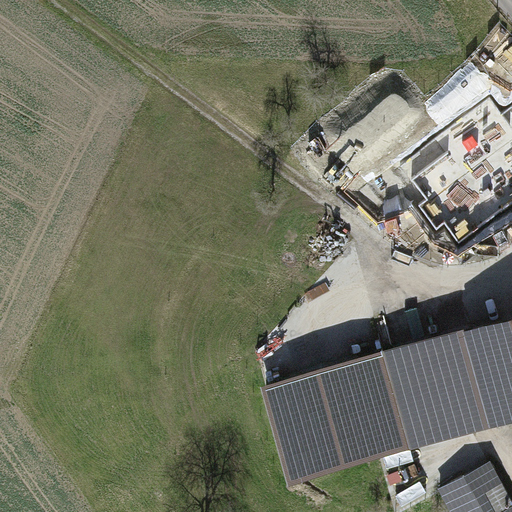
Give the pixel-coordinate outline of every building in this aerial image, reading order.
[(511,107),(451,153),(499,217),(511,207),(511,107)] [(511,316),(474,327),(499,414),(511,410),(511,316)] [(499,414),(474,327),(384,352),(409,439),(499,414)] [(291,472),(409,439),(384,352),(266,385),(291,472)] [(453,511),(485,511),(474,492),(498,479),(489,461),(440,487),(453,511)] [(511,511),(511,505),(498,479),(474,492),(485,511),(511,511)]
